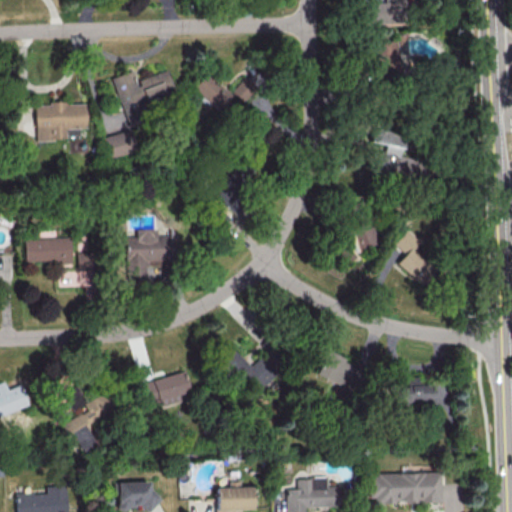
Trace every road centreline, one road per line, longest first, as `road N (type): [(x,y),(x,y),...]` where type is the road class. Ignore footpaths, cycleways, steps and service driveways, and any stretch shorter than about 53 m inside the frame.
road 1 (residential): [(308,0),(314,127),(306,176),(254,271),(152,326),(0,338)]
road 2 (tertiary): [(501,337),(487,0)]
road 3 (residential): [(309,23),(0,33)]
road 4 (residential): [(501,337),(390,324),(338,306),(261,261)]
road 5 (tertiary): [(507,468),(501,337)]
